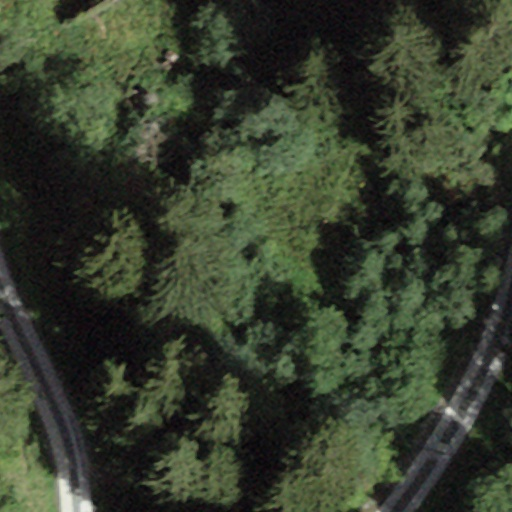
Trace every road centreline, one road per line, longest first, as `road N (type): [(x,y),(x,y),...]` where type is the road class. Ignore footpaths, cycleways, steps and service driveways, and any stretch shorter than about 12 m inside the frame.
road 1 (track): [(511,297),(467,405),(380,511)]
road 2 (track): [(84,511),(0,290)]
